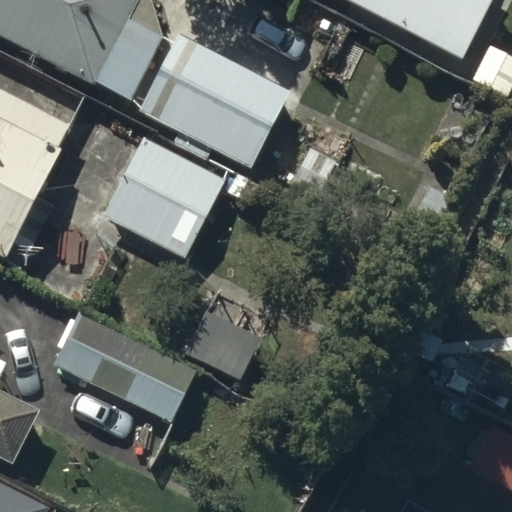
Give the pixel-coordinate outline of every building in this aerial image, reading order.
[(146,0),(0,0),(0,27),(126,96),(158,38),(146,0)] [(354,0),(456,53),(483,0),(354,0)] [(284,90),(177,34),(137,109),(245,165),(284,90)] [(59,144),(0,114),(0,252),(2,253),(10,236),(28,245),(50,203),(34,194),(59,144)] [(223,176),(142,136),(104,213),(185,253),(223,176)] [(334,161),(308,149),(292,183),(319,195),(334,161)] [(459,313),(434,300),(423,320),(448,333),(459,313)] [(257,335),(204,309),(184,349),(236,375),(257,335)] [(193,368),(78,312),(52,363),(168,419),(193,368)] [(439,340),(419,330),(411,346),(431,356),(439,340)] [(0,455),(8,460),(36,406),(0,387),(0,455)] [(511,434),(492,423),(469,465),(511,489),(511,434)] [(0,511),(46,511),(49,508),(0,482),(0,511)]
